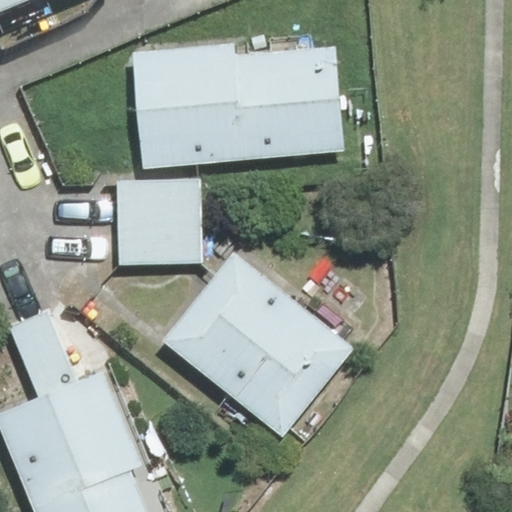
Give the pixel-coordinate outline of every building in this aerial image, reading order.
[(0,0),(0,9),(22,0),(0,0)] [(131,56),(142,170),(342,152),(333,49),(237,57),(236,47),(131,56)] [(119,265),(203,265),(203,235),(189,235),(189,205),(203,205),(203,181),(119,181),(119,265)] [(236,249),(160,341),(284,442),(359,351),(236,249)] [(104,373),(0,416),(0,431),(33,511),(148,511),(133,475),(145,470),(104,373)]
